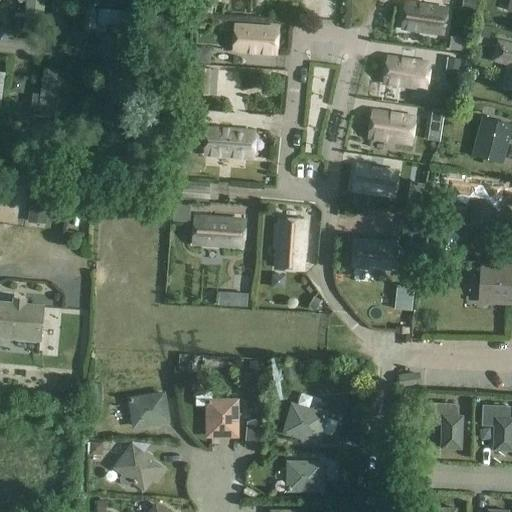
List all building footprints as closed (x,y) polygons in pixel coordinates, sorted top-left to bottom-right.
[(11,0),(0,0),(0,26),(9,27),(11,0)] [(208,0),(197,0),(197,15),(213,16),(214,5),(208,4),(208,0)] [(478,0),(462,0),(462,7),(478,9),(478,0)] [(406,4),(402,29),(442,35),(446,10),(406,4)] [(105,36),(127,35),(127,25),(104,25),(105,36)] [(235,26),(233,51),(274,54),(276,29),(235,26)] [(145,28),(135,28),(134,38),(144,39),(145,28)] [(491,31),(480,28),(479,36),(489,39),(491,31)] [(414,35),(412,52),(451,57),(453,41),(414,35)] [(511,47),(498,44),(494,61),(509,65),(503,87),(511,89),(511,47)] [(388,58),(384,84),(424,90),(428,64),(388,58)] [(446,68),(460,70),(462,60),(448,58),(446,68)] [(104,65),(103,79),(129,81),(128,97),(142,98),(143,82),(144,68),(104,65)] [(44,68),(37,116),(52,118),(59,70),(44,68)] [(443,69),(441,84),(468,87),(469,72),(443,69)] [(395,88),(393,102),(432,110),(434,96),(395,88)] [(432,109),(431,118),(443,120),(444,110),(432,109)] [(373,112),(369,138),(409,144),(413,118),(373,112)] [(503,163),(511,126),(511,121),(485,114),(475,156),(503,163)] [(206,129),(204,155),(245,158),(247,132),(206,129)] [(418,161),(419,148),(374,146),(374,159),(418,161)] [(261,177),(262,163),(210,161),(210,175),(261,177)] [(357,166),(353,192),(393,198),(397,172),(357,166)] [(453,184),(451,200),(475,204),(472,226),(488,228),(491,206),(495,207),(498,190),(453,184)] [(190,185),(179,185),(178,194),(190,195),(190,185)] [(32,198),(31,205),(48,207),(48,200),(32,198)] [(356,199),(356,212),(402,213),(403,200),(356,199)] [(412,199),(412,209),(426,209),(426,200),(412,199)] [(48,207),(31,205),(29,220),(46,222),(48,207)] [(194,218),(192,244),(241,248),(243,221),(194,218)] [(278,220),(275,269),(301,271),(304,222),(278,220)] [(408,229),(412,230),(415,226),(415,223),(412,220),(407,220),(405,223),(404,226),(408,229)] [(355,241),(353,267),(393,270),(395,244),(355,241)] [(511,265),(480,263),(478,304),(511,306),(511,265)] [(357,272),(356,295),(376,296),(376,287),(395,288),(395,273),(357,272)] [(315,291),(310,285),(306,289),(311,295),(315,291)] [(414,288),(398,286),(395,309),(411,311),(414,288)] [(323,299),(316,295),(310,304),(317,308),(323,299)] [(0,336),(39,340),(42,308),(0,303),(0,336)] [(250,362),(250,374),(262,374),(262,362),(250,362)] [(286,381),(305,375),(302,363),(282,368),(286,381)] [(419,370),(398,374),(400,385),(421,382),(419,370)] [(93,382),(93,397),(105,397),(105,382),(93,382)] [(164,392),(129,398),(133,428),(169,422),(164,392)] [(207,400),(207,436),(237,436),(237,400),(207,400)] [(292,404),(283,433),(318,443),(327,415),(292,404)] [(442,423),(441,448),(461,449),(462,417),(456,417),(457,406),(431,405),(431,423),(442,423)] [(509,408),(485,407),(484,407),(483,425),(494,426),(494,450),(511,450),(511,419),(509,419),(509,408)] [(102,442),(92,441),(91,454),(102,454),(102,442)] [(124,456),(115,467),(123,473),(120,477),(120,482),(126,486),(129,486),(133,481),(144,489),(152,478),(156,481),(165,470),(138,450),(130,461),(124,456)] [(287,461),(287,492),(323,492),(323,462),(287,461)] [(106,511),(107,500),(98,499),(97,511),(106,511)]
